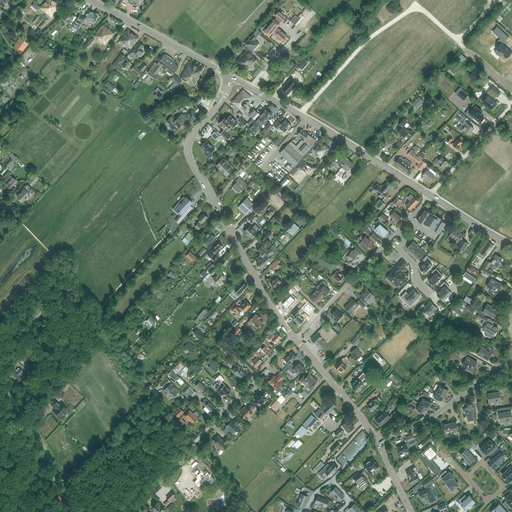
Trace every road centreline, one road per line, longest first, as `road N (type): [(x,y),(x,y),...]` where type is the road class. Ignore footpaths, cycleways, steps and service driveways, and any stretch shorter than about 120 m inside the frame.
road 1 (tertiary): [(293,336),(187,149),(231,77)]
road 2 (tertiary): [(430,195),(231,77)]
road 3 (residential): [(139,498),(293,336)]
road 4 (unclassified): [(295,339),(430,195)]
road 5 (tertiary): [(231,77),(90,0)]
road 6 (residential): [(378,442),(418,425),(511,357)]
road 7 (residential): [(0,380),(73,511)]
road 8 (tertiary): [(378,442),(295,339)]
road 9 (unclassified): [(430,195),(511,104)]
